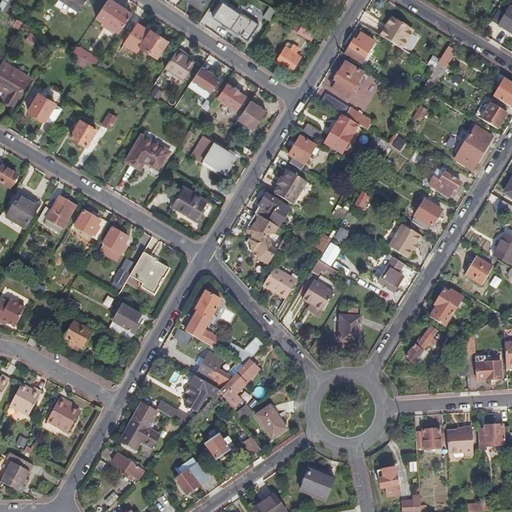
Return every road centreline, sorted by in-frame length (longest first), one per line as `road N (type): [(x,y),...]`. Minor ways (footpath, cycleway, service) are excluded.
road 1 (residential): [(365,375),(511,135)]
road 2 (residential): [(0,136),(202,257)]
road 3 (residential): [(296,102),(143,0)]
road 4 (residential): [(296,102),(202,257)]
road 5 (residential): [(202,257),(321,380)]
road 6 (residential): [(202,257),(115,402)]
road 7 (residential): [(315,430),(194,511)]
road 8 (residential): [(115,402),(0,346)]
road 9 (residential): [(511,399),(384,405)]
road 10 (residential): [(511,67),(408,0)]
